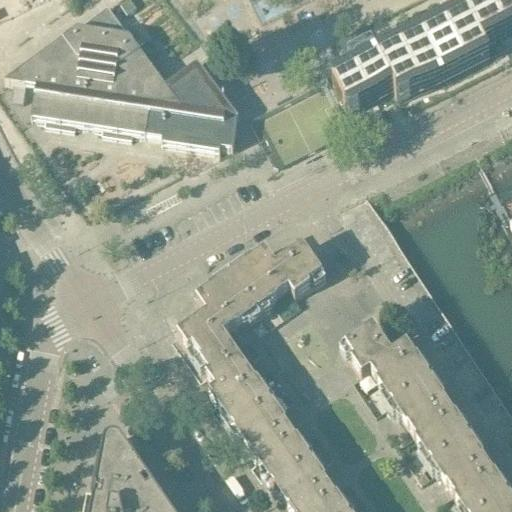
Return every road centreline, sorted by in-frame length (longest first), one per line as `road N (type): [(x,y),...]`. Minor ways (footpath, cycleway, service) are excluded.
road 1 (residential): [(511,474),(407,313),(338,237),(310,192)]
road 2 (residential): [(91,308),(310,192)]
road 3 (residential): [(229,511),(91,308)]
road 4 (residential): [(310,192),(511,90)]
road 5 (residential): [(18,511),(50,342),(91,308)]
road 6 (residential): [(91,308),(0,174)]
